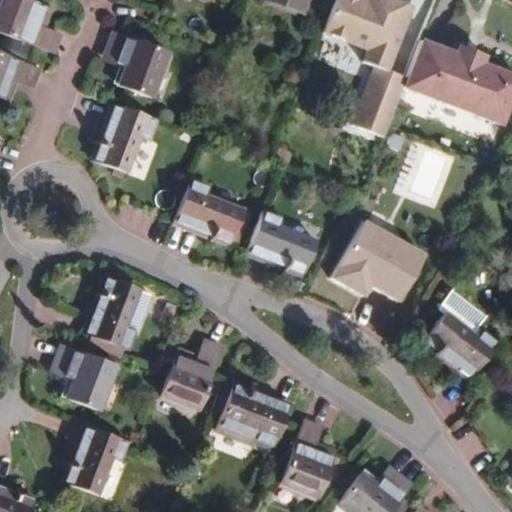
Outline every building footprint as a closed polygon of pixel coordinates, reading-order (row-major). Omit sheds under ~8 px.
[(42,29),(50,10),(26,0),(2,0),(0,7),(0,32),(52,54),(59,37),(42,29)] [(266,0),(297,11),(301,0),(266,0)] [(390,73),(415,8),(393,0),(333,0),(321,33),(366,51),(362,62),(367,64),(390,73)] [(117,54),(113,64),(123,68),(116,85),(150,98),(167,56),(111,33),(105,50),(117,54)] [(511,88),(511,77),(419,41),(404,77),(402,85),(499,123),(511,88)] [(102,59),(113,64),(117,54),(105,50),(102,59)] [(32,86),(38,70),(0,54),(0,96),(5,98),(13,78),(32,86)] [(402,85),(404,77),(390,73),(367,64),(346,125),(384,137),(402,85)] [(147,140),(154,120),(110,105),(91,161),(124,173),(136,137),(147,140)] [(324,151),(301,142),(296,156),(319,165),(324,151)] [(340,162),(328,157),(324,170),(336,174),(340,162)] [(208,188),(190,180),(176,212),(172,222),(227,245),(241,210),(205,195),(208,188)] [(366,223),(372,209),(359,202),(352,217),(366,223)] [(281,219),(263,211),(245,254),(300,277),(314,241),(278,226),(281,219)] [(131,330),(146,293),(111,279),(91,335),(132,352),(139,333),(131,330)] [(486,317),(452,291),(438,310),(444,314),(423,342),(469,379),(496,343),(478,327),(486,317)] [(181,353),(170,378),(163,396),(200,411),(225,349),(208,342),(200,361),(181,353)] [(65,369),(61,378),(71,382),(64,400),(99,413),(116,367),(60,347),(53,365),(65,369)] [(50,374),(61,378),(65,369),(53,365),(50,374)] [(273,445),(288,405),(233,384),(221,416),(257,432),(254,438),(273,445)] [(328,431),(340,413),(323,402),(311,419),(328,431)] [(315,446),(321,427),(304,421),(280,482),(317,496),(334,453),(315,446)] [(125,443),(93,432),(82,427),(61,482),(96,495),(111,459),(118,461),(125,443)] [(387,482),(394,473),(388,468),(380,477),(387,482)] [(338,503),(348,511),(389,511),(410,485),(394,473),(387,482),(380,477),(373,485),(360,475),(338,503)] [(0,511),(27,511),(32,500),(0,488),(0,511)]
